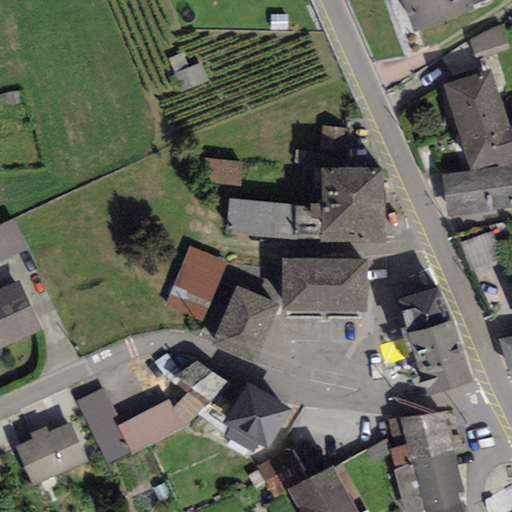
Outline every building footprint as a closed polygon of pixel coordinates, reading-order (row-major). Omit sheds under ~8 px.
[(406,0),(415,22),(473,0),(406,0)] [(499,23),(469,40),(473,51),(506,43),(499,23)] [(493,66),(442,81),(469,168),(511,155),(511,119),(509,120),(493,66)] [(243,183),(246,158),(217,155),(214,179),(243,183)] [(383,163),(321,164),(322,203),(322,232),(322,237),(384,237),(383,163)] [(511,163),(440,172),(444,213),(511,205),(511,163)] [(293,203),(228,197),(225,229),(296,238),(296,232),(322,232),(322,203),(293,203)] [(0,222),(0,258),(30,245),(17,215),(0,222)] [(463,238),(474,266),(500,256),(490,228),(463,238)] [(232,264),(190,247),(166,304),(208,321),(232,264)] [(366,254),(284,255),(284,307),(367,306),(366,254)] [(0,347),(40,330),(19,281),(0,289),(0,347)] [(277,300),(235,283),(212,339),(253,357),(277,300)] [(469,375),(452,315),(410,327),(427,387),(469,375)] [(511,334),(498,339),(507,369),(511,371),(511,334)] [(130,419),(142,442),(228,396),(207,356),(176,372),(185,390),(130,419)] [(291,403),(246,378),(224,417),(269,442),(291,403)] [(104,388),(79,400),(109,466),(135,454),(104,388)] [(444,410),(401,418),(421,511),(465,511),(460,489),(444,410)] [(87,459),(70,420),(13,445),(30,483),(87,459)] [(259,463),(276,494),(310,475),(293,445),(259,463)] [(366,511),(337,460),(289,487),(303,511),(366,511)]
